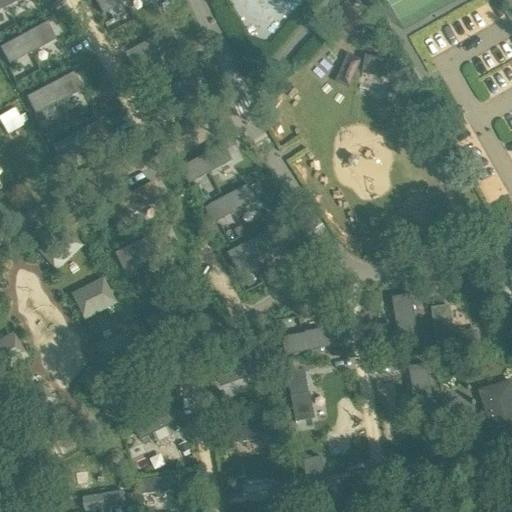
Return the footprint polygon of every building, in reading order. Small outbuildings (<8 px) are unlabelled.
[(0,0),(0,8),(3,7),(3,6),(13,0),(0,0)] [(90,0),(99,15),(120,4),(119,3),(123,0),(90,0)] [(144,0),(153,15),(171,6),(167,0),(144,0)] [(449,56),(511,20),(511,10),(507,2),(440,39),(449,56)] [(131,31),(131,15),(115,16),(116,31),(131,31)] [(43,24),(0,47),(0,51),(7,64),(28,53),(27,52),(49,40),(41,26),(43,25),(43,24)] [(168,31),(123,55),(132,71),(153,59),(152,58),(173,47),(166,32),(168,31)] [(511,48),(482,62),(490,78),(511,69),(511,68),(511,71),(492,81),(499,97),(511,91),(511,48)] [(70,74),(25,98),(34,114),(55,102),(54,101),(75,90),(68,75),(70,74)] [(192,74),(147,98),(156,114),(177,103),(176,102),(198,90),(190,76),(192,75),(192,74)] [(96,123),(52,147),(60,163),(81,152),(81,150),(102,139),(94,125),(97,124),(96,123)] [(483,139),(473,144),(490,180),(500,175),(483,139)] [(297,157),(314,151),(311,140),(293,146),(297,157)] [(224,141),(180,166),(188,181),(209,170),(208,169),(230,157),(222,143),(224,142),(224,141)] [(247,179),(203,203),(211,219),(232,208),(232,207),(253,195),(245,181),(248,180),(247,179)] [(151,184),(107,208),(115,224),(136,213),(136,212),(157,200),(149,186),(152,185),(151,184)] [(273,226),(228,250),(237,266),(257,255),(257,254),(278,242),(271,228),(273,227),(273,226)] [(160,233),(114,253),(121,270),(143,260),(142,259),(164,249),(158,234),(160,233)] [(212,263),(227,254),(216,237),(201,245),(212,263)] [(47,248),(32,257),(45,277),(60,268),(47,248)] [(238,301),(255,290),(244,273),(227,285),(238,301)] [(412,299),(396,301),(399,325),(398,325),(402,349),(419,346),(412,296),(411,296),(412,299)] [(191,297),(146,321),(155,337),(176,325),(175,324),(196,313),(189,299),(191,297)] [(448,304),(430,306),(437,354),(479,347),(476,328),(453,331),(448,304)] [(305,335),(282,339),(285,357),(335,348),(335,347),(332,348),(329,332),(305,336),(305,335)] [(494,351),(493,342),(490,342),(483,343),(483,346),(484,353),(494,351)] [(244,382),(267,374),(261,359),(264,358),(216,374),(222,391),(244,383),(244,382)] [(351,377),(349,368),(313,377),(315,386),(351,377)] [(422,371),(406,374),(410,398),(409,398),(412,421),(430,419),(423,369),(422,369),(422,371)] [(288,376),(287,376),(296,426),(314,423),(310,399),(309,400),(304,376),(289,378),(288,376)] [(511,391),(509,383),(477,392),(495,453),(511,447),(511,391)] [(178,401),(131,425),(131,426),(140,442),(169,428),(171,432),(181,427),(179,423),(180,422),(187,419),(178,401)] [(355,412),(317,417),(320,433),(358,428),(355,412)] [(274,424),(230,429),(232,444),(232,445),(257,442),(258,447),(267,446),(267,441),(275,440),(274,424)] [(433,444),(417,446),(421,470),(420,470),(423,494),(441,491),(433,441),(433,444)] [(190,449),(186,442),(178,446),(183,455),(191,451),(190,449)] [(376,478),(372,458),(332,466),(335,482),(346,480),(347,483),(376,478)] [(285,472),(287,465),(278,462),(276,469),(285,472)] [(304,464),(312,511),(324,511),(330,511),(326,488),(325,488),(321,464),(305,467),(304,464)] [(282,490),(282,487),(287,487),(286,478),(281,479),(281,476),(245,481),(244,487),(244,488),(246,495),(276,491),(282,490)] [(180,477),(140,481),(141,497),(145,496),(155,495),(156,499),(165,499),(164,493),(175,492),(181,492),(180,477)] [(123,491),(82,498),(84,511),(92,511),(100,511),(99,511),(110,511),(110,509),(126,506),(124,491),(123,491)] [(136,503),(134,494),(130,495),(127,495),(129,504),(136,503)]
